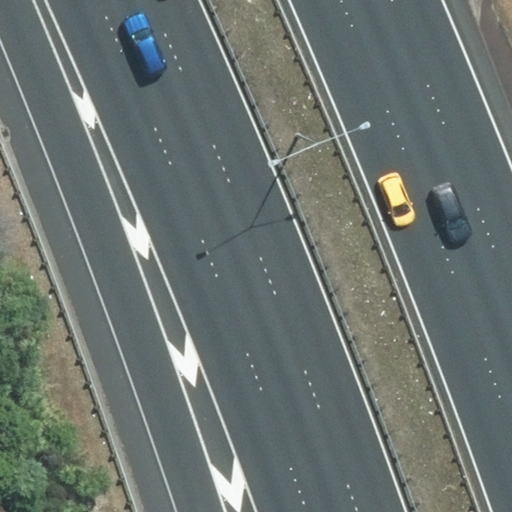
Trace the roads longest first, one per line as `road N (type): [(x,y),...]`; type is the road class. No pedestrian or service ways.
road 1 (motorway): [(358,511),(149,0)]
road 2 (motorway): [(196,511),(44,98),(0,1)]
road 3 (motorway): [(339,0),(511,435)]
